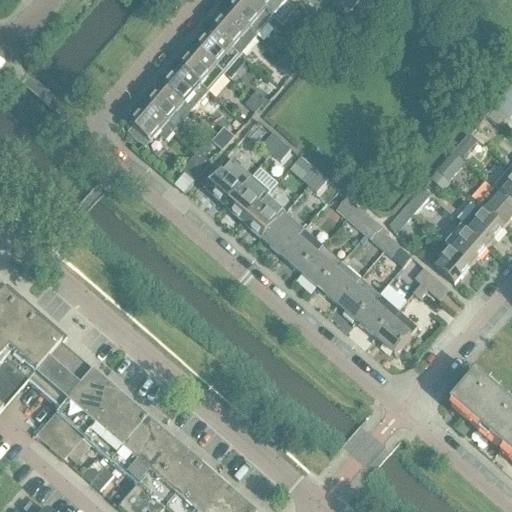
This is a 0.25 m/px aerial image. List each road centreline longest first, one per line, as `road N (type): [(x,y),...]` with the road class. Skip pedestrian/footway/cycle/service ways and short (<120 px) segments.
road 1 (residential): [(399,415),(80,138),(199,0)]
road 2 (residential): [(316,509),(0,231)]
road 3 (residential): [(399,415),(511,285)]
road 4 (residential): [(511,511),(399,415)]
